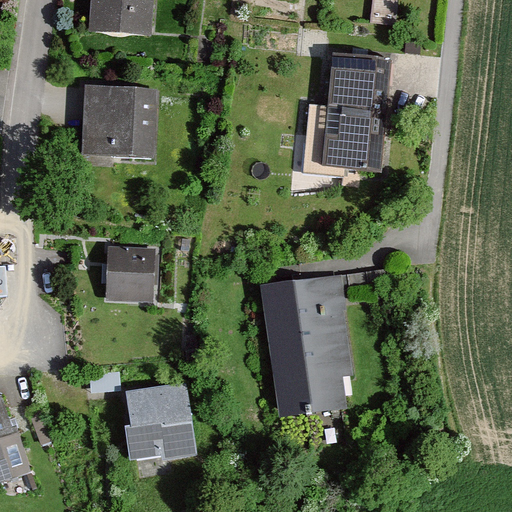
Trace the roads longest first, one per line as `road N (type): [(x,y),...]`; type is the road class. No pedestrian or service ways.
road 1 (residential): [(26,344),(20,157),(42,0)]
road 2 (residential): [(456,0),(429,246)]
